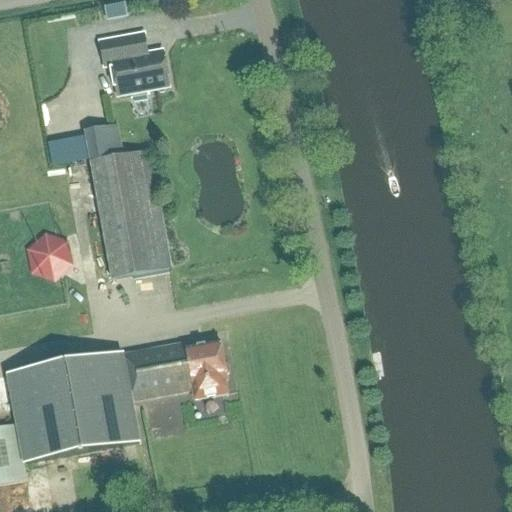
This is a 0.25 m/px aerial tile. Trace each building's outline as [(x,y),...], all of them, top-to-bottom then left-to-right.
[(139,38),(101,45),(105,70),(113,68),(118,99),(169,90),(163,54),(142,58),(139,38)] [(85,133),(91,165),(124,159),(118,127),(85,133)] [(124,159),(91,165),(112,283),(171,273),(150,154),(124,159)] [(32,277),(55,285),(73,269),(69,245),(46,237),(27,254),(32,277)] [(0,488),(26,483),(23,467),(37,464),(139,446),(132,404),(193,393),(195,402),(227,396),(224,383),(226,383),(218,344),(188,350),(187,345),(0,379),(0,488)] [(163,448),(166,463),(178,461),(175,446),(163,448)]
